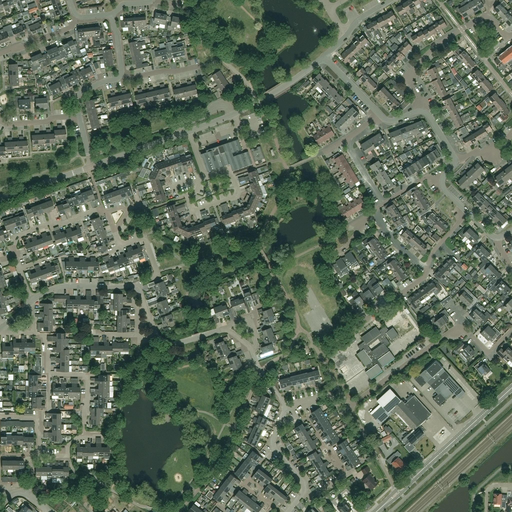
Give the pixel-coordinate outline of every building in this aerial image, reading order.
[(8,6),(14,4),(12,0),(5,0),(7,2),(4,3),(7,9),(9,8),(8,6)] [(413,8),(416,6),(412,0),(411,0),(410,0),(409,0),(407,2),(413,13),(415,11),(414,9),(413,9),(413,8)] [(474,12),(479,9),(473,0),(470,0),(472,2),(469,3),(474,12)] [(473,0),(479,9),(484,6),(481,0),(473,0)] [(498,13),(504,8),(507,6),(503,2),(504,1),(502,0),(500,0),(498,2),(500,5),(494,9),(498,13)] [(413,13),(407,2),(403,4),(404,4),(402,6),(406,12),(409,10),(410,11),(409,11),(411,14),(413,13)] [(474,12),(469,3),(466,5),(464,2),(462,3),(469,15),(474,12)] [(60,3),(52,6),(53,9),(48,11),(49,13),(62,8),(60,3)] [(465,18),(469,15),(462,3),(460,4),(462,7),(459,9),(458,7),(455,9),(458,13),(461,12),(465,18)] [(402,14),(406,12),(402,6),(400,7),(400,6),(396,8),(403,19),(405,18),(403,15),(403,16),(402,14)] [(64,13),(62,8),(49,13),(50,15),(53,14),(54,17),(64,13)] [(498,13),(502,18),(508,12),(504,8),(498,13)] [(511,10),(508,12),(502,18),(506,22),(511,16),(511,10)] [(389,13),(387,14),(391,21),(395,19),(395,20),(396,23),(399,22),(392,11),(389,13)] [(156,23),(160,24),(162,15),(156,14),(155,19),(152,19),(151,27),(156,28),(156,23)] [(387,23),(391,21),(387,14),(385,16),(385,15),(382,17),(388,28),(390,27),(389,24),(388,24),(387,23)] [(168,29),(169,22),(166,21),(167,16),(162,15),(160,24),(163,24),(163,26),(165,27),(164,29),(167,30),(168,29)] [(441,21),(438,23),(442,29),(444,28),(444,29),(447,27),(441,16),(438,17),(441,21)] [(44,28),(42,23),(39,17),(35,19),(35,20),(32,22),(37,33),(42,31),(41,29),(44,28)] [(177,27),(178,24),(182,25),(183,19),(179,18),(173,17),(172,23),(169,22),(168,29),(173,30),(174,26),(177,27)] [(386,29),(388,28),(382,17),(378,19),(377,21),(381,27),(382,28),(385,27),(386,29)] [(124,21),(121,22),(121,28),(125,27),(125,28),(128,27),(128,31),(131,31),(130,18),(124,19),(124,21)] [(27,31),(26,30),(25,26),(24,24),(22,20),(18,22),(19,23),(15,25),(16,28),(20,36),(25,34),(24,33),(27,31)] [(375,21),(371,23),(378,34),(380,33),(378,30),(377,29),(381,27),(377,21),(375,22),(375,21)] [(430,22),(437,33),(440,31),(442,29),(438,23),(435,25),(432,21),(430,22)] [(25,26),(26,30),(29,29),(32,35),(37,33),(32,22),(28,23),(28,22),(24,24),(25,26)] [(431,27),(427,29),(432,36),(434,34),(434,35),(437,33),(430,22),(428,23),(431,27)] [(378,39),(380,38),(371,23),(368,25),(368,26),(366,27),(369,30),(365,32),(369,38),(373,37),(370,33),(374,31),(375,32),(374,33),(378,39)] [(20,36),(16,28),(13,29),(11,25),(7,27),(9,33),(12,32),(15,38),(20,36)] [(3,29),(0,30),(0,32),(4,42),(9,40),(6,34),(9,33),(7,27),(2,28),(3,29)] [(99,27),(94,28),(95,40),(104,39),(103,32),(100,33),(99,27)] [(423,40),(426,38),(420,29),(419,27),(417,29),(420,32),(417,34),(421,41),(422,40),(423,40)] [(426,38),(427,39),(430,37),(432,36),(427,29),(424,31),(422,27),(420,29),(426,38)] [(78,30),(78,36),(75,36),(75,39),(77,42),(78,42),(79,43),(81,42),(82,42),(84,41),(83,29),(78,30)] [(416,44),(419,42),(421,41),(417,34),(413,36),(412,35),(413,35),(411,32),(407,35),(409,39),(411,37),(416,44)] [(342,54),(343,55),(341,56),(346,62),(350,59),(350,60),(352,62),(356,59),(354,57),(353,57),(352,56),(359,51),(359,52),(361,54),(365,51),(363,49),(362,49),(361,48),(367,43),(368,44),(370,46),(372,44),(363,35),(359,38),(357,36),(355,38),(357,40),(351,46),(352,46),(348,49),(342,54)] [(131,40),(132,42),(129,43),(130,49),(142,46),(145,45),(145,41),(138,43),(137,41),(139,41),(139,38),(131,40)] [(405,43),(402,46),(408,51),(409,49),(410,50),(412,47),(404,38),(402,40),(405,43)] [(72,40),(67,43),(71,51),(72,53),(77,51),(78,54),(81,53),(80,50),(78,46),(75,47),(73,42),(72,40)] [(185,41),(177,43),(177,44),(180,56),(185,55),(184,49),(187,48),(185,41)] [(173,42),(168,43),(168,45),(170,53),(173,52),(174,57),(180,56),(177,44),(174,45),(173,42)] [(71,51),(67,43),(62,45),(65,51),(62,52),(64,58),(65,59),(68,57),(67,56),(69,55),(72,53),(71,51)] [(167,53),(170,53),(168,45),(165,46),(165,47),(160,48),(161,51),(163,60),(168,59),(167,53)] [(404,56),(404,55),(407,53),(406,52),(408,51),(402,46),(400,48),(397,45),(395,47),(396,48),(404,56)] [(61,59),(64,58),(62,52),(59,53),(57,47),(51,49),(55,57),(56,60),(56,61),(61,59)] [(452,58),(453,60),(456,58),(458,56),(463,51),(461,48),(460,49),(459,47),(453,52),(455,55),(454,56),(454,55),(452,58)] [(163,60),(161,51),(158,52),(157,48),(154,49),(154,50),(151,50),(153,57),(156,56),(157,61),(163,60)] [(404,55),(404,56),(396,48),(394,49),(396,51),(396,52),(397,53),(395,55),(400,60),(402,59),(405,57),(404,55)] [(55,57),(51,49),(50,49),(47,50),(47,51),(46,51),(49,58),(46,59),(47,60),(49,64),(51,63),(51,62),(56,60),(55,57)] [(457,61),(455,63),(456,65),(458,63),(468,55),(466,52),(465,52),(464,50),(463,51),(458,56),(456,58),(458,60),(457,61)] [(387,56),(396,65),(399,62),(400,60),(395,55),(393,53),(391,56),(389,54),(387,56)] [(35,56),(39,64),(42,63),(44,67),(49,65),(49,64),(47,60),(44,62),(40,54),(35,56)] [(501,57),(500,58),(505,64),(508,61),(509,62),(508,63),(510,65),(511,64),(504,54),(501,56),(501,57)] [(31,58),(30,58),(31,60),(34,66),(31,67),(33,71),(34,71),(38,69),(37,68),(40,67),(39,64),(35,56),(34,55),(31,56),(31,58)] [(466,65),(471,59),(470,58),(471,58),(468,55),(458,63),(460,65),(462,63),(462,62),(463,61),(466,65)] [(145,56),(133,59),(134,65),(142,63),(141,60),(145,59),(145,56)] [(394,68),(396,65),(387,56),(385,58),(389,61),(386,63),(391,69),(393,67),(394,68)] [(505,64),(500,58),(500,57),(496,60),(497,60),(495,61),(500,68),(503,65),(504,66),(503,66),(505,69),(507,67),(505,64)] [(470,69),(476,64),(473,61),(471,59),(466,65),(468,67),(465,70),(467,73),(471,70),(470,69)] [(390,70),(391,69),(386,63),(384,62),(382,64),(380,63),(378,64),(388,73),(390,71),(390,70)] [(87,68),(84,69),(89,78),(94,75),(91,70),(94,69),(91,63),(85,65),(87,68)] [(438,69),(441,67),(439,65),(434,67),(428,71),(430,74),(431,76),(438,72),(436,69),(437,68),(438,69)] [(75,70),(79,77),(81,75),(84,80),(89,78),(84,69),(83,66),(78,69),(75,70)] [(368,70),(369,69),(368,67),(365,70),(362,67),(356,73),(358,74),(357,75),(360,78),(368,70)] [(362,81),(364,83),(369,77),(367,75),(372,70),(370,68),(369,69),(368,70),(360,78),(359,79),(362,81)] [(75,70),(74,71),(70,73),(71,76),(69,77),(73,85),(78,82),(81,81),(79,77),(75,70)] [(473,78),(471,80),(472,82),(482,74),(479,71),(478,70),(472,75),(475,78),(474,79),(473,78)] [(215,82),(223,76),(220,71),(213,75),(212,74),(208,77),(209,79),(212,77),(214,81),(215,82)] [(438,72),(431,76),(432,78),(433,81),(433,82),(440,78),(445,76),(444,74),(441,75),(440,76),(438,72)] [(314,88),(323,78),(321,76),(322,75),(320,73),(317,76),(315,74),(313,76),(315,78),(313,80),(315,83),(312,86),(314,88)] [(73,85),(69,77),(68,74),(60,78),(63,84),(66,83),(68,88),(73,85)] [(480,84),(485,79),(484,77),(482,74),(472,82),(474,84),(476,82),(477,81),(480,84)] [(219,87),(227,82),(223,76),(215,82),(214,81),(211,83),(213,85),(216,82),(218,86),(219,87)] [(369,77),(364,83),(365,84),(368,87),(377,78),(375,77),(372,80),(369,77)] [(54,85),(58,93),(63,90),(61,85),(63,84),(60,78),(56,80),(57,83),(54,85)] [(321,88),(328,82),(326,80),(325,80),(323,78),(314,88),(315,89),(318,86),(321,88)] [(375,83),(379,80),(377,78),(368,87),(370,90),(371,90),(372,91),(378,86),(375,83)] [(433,82),(433,81),(433,82),(433,83),(433,84),(435,87),(446,82),(445,80),(442,81),(443,82),(442,82),(440,78),(433,82)] [(480,91),(490,83),(487,80),(485,79),(480,84),(482,87),(481,88),(481,87),(479,89),(480,91)] [(219,87),(218,86),(215,88),(216,90),(220,88),(222,92),(230,87),(227,82),(219,87)] [(322,96),(331,86),(329,84),(330,84),(328,82),(321,88),(323,91),(320,94),(322,96)] [(446,82),(435,87),(436,91),(437,91),(438,93),(445,89),(443,86),(444,85),(444,86),(447,84),(446,82)] [(53,95),(58,93),(54,85),(52,86),(50,83),(45,85),(48,91),(50,90),(53,95)] [(492,86),(490,83),(480,91),(482,93),(484,91),(484,90),(485,90),(487,93),(493,88),(492,86)] [(196,97),(198,97),(198,94),(196,85),(174,90),(176,99),(177,102),(179,101),(178,99),(184,97),(185,100),(190,99),(189,96),(195,95),(196,97)] [(329,96),(336,90),(334,88),(333,88),(331,86),(322,96),(323,97),(326,94),(329,96)] [(382,97),(388,91),(384,87),(378,92),(380,94),(379,94),(382,97)] [(169,100),(171,100),(171,97),(169,88),(135,96),(137,105),(138,105),(139,108),(141,107),(140,104),(146,103),(147,106),(152,104),(151,102),(157,100),(158,103),(163,102),(162,99),(169,98),(169,100)] [(451,93),(450,90),(448,92),(447,93),(445,89),(438,93),(439,94),(438,95),(440,98),(451,93)] [(329,104),(339,94),(337,92),(338,92),(336,90),(329,96),(331,99),(328,102),(329,104)] [(388,91),(382,97),(385,100),(386,101),(392,95),(388,91)] [(131,106),(133,105),(133,103),(131,93),(108,98),(111,108),(111,110),(114,110),(113,107),(119,106),(120,108),(124,107),(124,105),(130,103),(131,106)] [(485,101),(487,103),(489,101),(490,100),(493,103),(499,98),(497,96),(498,96),(495,93),(485,101)] [(50,101),(49,94),(44,95),(44,98),(41,99),(41,108),(44,107),(44,108),(44,109),(46,109),(47,108),(47,107),(47,101),(50,101)] [(339,94),(329,104),(331,105),(334,102),(337,105),(344,98),(342,96),(341,97),(339,94)] [(392,95),(386,101),(388,103),(390,106),(396,100),(398,98),(394,94),(392,95)] [(30,109),(30,108),(30,102),(33,102),(32,95),(24,96),(24,100),(25,109),(27,109),(27,110),(30,109)] [(41,108),(41,99),(38,99),(38,95),(32,95),(33,102),(35,102),(36,108),(41,108)] [(25,109),(24,100),(22,100),(21,96),(15,97),(16,103),(19,103),(19,109),(25,109)] [(455,126),(456,128),(463,124),(461,120),(462,120),(463,120),(465,119),(464,117),(469,115),(468,113),(463,115),(461,116),(461,117),(460,117),(456,110),(457,109),(458,110),(460,108),(458,104),(456,105),(456,106),(455,107),(451,99),(452,98),(452,99),(455,98),(454,96),(443,101),(445,105),(442,106),(443,109),(445,108),(449,115),(450,115),(452,119),(451,119),(455,126)] [(87,107),(95,105),(94,102),(99,101),(99,98),(86,101),(87,107)] [(493,110),(503,102),(501,99),(500,99),(499,98),(493,103),(496,106),(495,107),(494,106),(492,108),(493,110)] [(395,109),(398,106),(400,104),(396,100),(390,106),(393,109),(394,108),(395,109)] [(506,107),(507,107),(505,105),(506,105),(503,102),(493,110),(495,112),(497,110),(498,109),(500,112),(501,112),(506,107)] [(348,107),(346,108),(356,118),(360,114),(355,109),(353,107),(350,110),(348,107)] [(497,115),(495,117),(496,120),(499,117),(503,122),(508,117),(506,115),(509,112),(508,111),(508,110),(506,107),(501,112),(497,115)] [(345,115),(352,122),(356,118),(346,108),(344,110),(347,113),(345,115)] [(101,110),(89,113),(90,118),(97,116),(97,113),(102,112),(101,110)] [(338,116),(348,126),(352,122),(345,115),(342,117),(340,115),(338,116)] [(336,123),(335,125),(341,131),(342,129),(343,130),(348,126),(338,116),(336,118),(339,121),(336,123)] [(104,121),(91,124),(92,129),(100,128),(99,124),(104,123),(104,121)] [(421,121),(416,123),(421,136),(423,135),(422,132),(425,131),(425,132),(428,131),(425,122),(422,123),(421,121)] [(487,133),(490,131),(492,130),(490,126),(492,125),(489,121),(487,122),(488,123),(483,126),(483,127),(484,127),(487,133)] [(324,127),(323,127),(329,137),(334,134),(330,127),(331,126),(330,123),(327,125),(328,127),(325,128),(324,127)] [(416,123),(411,125),(414,135),(417,133),(418,137),(421,136),(416,123)] [(411,125),(405,127),(410,140),(412,139),(411,136),(414,135),(411,125)] [(486,135),(488,134),(487,133),(484,127),(483,127),(481,129),(478,126),(476,127),(483,138),(486,136),(486,135)] [(324,141),(329,137),(323,127),(322,128),(323,130),(320,132),(319,130),(318,131),(324,141)] [(405,127),(400,129),(403,139),(407,137),(408,141),(410,140),(405,127)] [(473,134),(478,140),(479,139),(480,140),(483,138),(476,127),(474,128),(476,132),(473,134)] [(400,129),(395,131),(399,144),(402,143),(400,140),(403,139),(400,129)] [(66,139),(66,130),(54,131),(54,134),(31,136),(32,145),(33,148),(35,147),(35,145),(41,144),(41,147),(46,146),(46,144),(52,143),(52,146),(55,146),(55,143),(55,142),(57,142),(57,140),(63,139),(64,142),(66,142),(66,139)] [(324,141),(318,131),(316,132),(317,133),(313,136),(318,144),(324,141)] [(391,139),(389,140),(392,147),(394,146),(394,145),(397,144),(397,145),(399,144),(395,131),(389,133),(391,139)] [(476,141),(478,140),(473,134),(470,136),(468,132),(466,133),(473,144),(476,142),(476,141)] [(380,133),(375,136),(380,144),(383,143),(385,145),(386,144),(389,143),(386,137),(383,138),(382,136),(380,133)] [(463,140),(467,147),(469,146),(473,144),(466,133),(460,137),(462,141),(463,140)] [(370,139),(375,148),(378,146),(383,153),(385,152),(380,144),(375,136),(370,139)] [(378,157),(376,154),(373,149),(375,148),(370,139),(365,142),(371,151),(375,158),(378,157)] [(219,146),(213,148),(214,153),(219,168),(228,164),(230,164),(231,167),(233,171),(252,164),(253,164),(248,151),(234,156),(233,153),(242,150),(238,140),(219,146)] [(28,150),(27,141),(4,143),(4,146),(0,146),(0,156),(3,156),(3,159),(5,159),(5,156),(5,155),(8,154),(8,152),(14,151),(14,154),(19,153),(19,151),(25,150),(25,153),(28,153),(28,150)] [(362,152),(365,157),(369,155),(368,152),(371,151),(365,142),(360,145),(364,151),(362,152)] [(429,149),(435,159),(438,158),(439,159),(441,157),(444,155),(437,144),(429,149)] [(253,149),(250,150),(255,162),(258,161),(259,164),(263,162),(262,160),(265,158),(261,146),(257,147),(257,149),(255,150),(253,149)] [(213,148),(207,150),(208,152),(202,154),(207,172),(219,168),(214,153),(213,148)] [(433,161),(435,159),(429,149),(427,151),(429,154),(426,155),(431,164),(433,162),(433,161)] [(191,154),(186,156),(189,164),(190,168),(192,168),(191,165),(192,164),(191,164),(194,163),(191,154)] [(335,166),(346,160),(342,154),(335,159),(334,157),(331,159),(333,162),(335,161),(337,163),(335,164),(335,166)] [(419,156),(426,166),(428,164),(429,165),(431,164),(426,155),(423,157),(421,154),(419,156)] [(189,164),(186,156),(181,158),(180,157),(183,165),(184,166),(186,165),(186,166),(187,167),(188,169),(190,168),(189,164)] [(423,167),(426,166),(419,156),(417,157),(419,160),(417,162),(422,170),(424,168),(423,167)] [(181,166),(183,165),(180,157),(175,158),(178,167),(179,169),(181,168),(181,166)] [(175,158),(170,160),(173,169),(178,167),(175,158)] [(422,170),(417,162),(416,162),(415,159),(412,161),(410,159),(409,160),(416,172),(419,170),(419,171),(422,170)] [(170,160),(165,162),(169,174),(171,174),(170,171),(171,170),(170,170),(173,169),(170,160)] [(339,171),(349,165),(346,160),(335,166),(336,167),(338,166),(340,169),(338,170),(339,171)] [(413,174),(416,172),(409,160),(408,160),(409,162),(405,165),(412,176),(414,175),(413,174)] [(373,171),(383,165),(382,163),(381,164),(379,161),(370,166),(373,171)] [(165,162),(160,164),(163,172),(165,171),(165,172),(166,173),(167,175),(169,174),(165,162)] [(472,165),(480,174),(483,171),(484,172),(485,171),(478,163),(476,165),(474,163),(472,165)] [(161,176),(161,175),(163,172),(160,164),(157,165),(156,167),(153,172),(161,176)] [(349,165),(339,171),(339,173),(342,171),(343,174),(341,175),(342,177),(352,170),(349,165)] [(376,176),(384,171),(385,171),(383,168),(385,167),(383,165),(373,171),(376,176)] [(477,177),(480,174),(472,165),(469,168),(471,170),(470,171),(477,179),(478,178),(477,177)] [(401,166),(399,168),(401,172),(402,171),(406,178),(409,176),(410,177),(412,176),(406,167),(403,168),(401,166)] [(511,172),(509,169),(508,168),(505,170),(505,169),(503,171),(510,179),(511,176),(511,172)] [(246,180),(259,176),(257,170),(248,173),(249,176),(248,176),(248,177),(244,178),(245,180),(246,179),(246,180)] [(345,182),(355,176),(352,170),(342,177),(343,178),(345,177),(347,179),(345,181),(345,182)] [(379,181),(389,175),(388,173),(386,174),(385,171),(384,171),(376,176),(379,181)] [(464,173),(472,182),(475,179),(476,180),(477,179),(470,171),(468,173),(466,171),(464,173)] [(506,182),(510,179),(503,171),(501,172),(502,173),(499,175),(506,183),(507,183),(506,182)] [(166,177),(161,175),(161,176),(153,172),(150,177),(151,177),(150,179),(151,182),(151,183),(159,180),(160,177),(165,179),(166,177)] [(468,185),(472,182),(464,173),(461,175),(463,177),(461,179),(469,187),(469,186),(468,185)] [(259,176),(246,180),(247,181),(249,181),(251,181),(252,183),(252,184),(258,181),(260,180),(261,180),(264,179),(262,174),(259,176)] [(382,186),(384,185),(391,180),(389,177),(390,176),(389,175),(379,181),(382,186)] [(506,183),(499,175),(496,177),(496,176),(494,178),(500,186),(504,183),(505,184),(506,183)] [(355,176),(345,182),(346,183),(348,182),(351,186),(359,181),(355,176)] [(468,188),(469,187),(461,179),(459,182),(458,181),(456,182),(463,190),(467,187),(468,188)] [(161,182),(160,182),(159,180),(151,183),(153,188),(161,185),(162,184),(165,183),(164,181),(162,182),(161,182)] [(394,189),(399,186),(396,181),(393,184),(391,180),(384,185),(382,186),(385,191),(392,186),(394,189)] [(251,189),(260,186),(258,181),(252,184),(252,183),(250,184),(250,187),(249,187),(249,188),(247,188),(247,191),(250,190),(251,189)] [(162,184),(161,185),(153,188),(154,193),(163,190),(162,187),(163,186),(166,185),(165,183),(162,184)] [(125,188),(128,198),(130,197),(130,195),(133,194),(130,186),(127,187),(126,184),(124,185),(125,188)] [(260,186),(251,189),(253,194),(253,195),(254,195),(255,194),(262,197),(262,196),(262,195),(262,192),(262,191),(260,186)] [(115,192),(118,201),(120,201),(120,199),(123,198),(120,190),(117,191),(116,188),(114,189),(115,192)] [(120,190),(123,198),(125,197),(126,198),(128,198),(125,188),(120,190)] [(411,200),(414,198),(422,193),(419,188),(415,191),(413,188),(407,192),(411,200)] [(74,192),(75,193),(79,205),(81,204),(81,205),(85,204),(84,202),(81,194),(79,190),(74,192)] [(86,192),(90,201),(92,200),(93,201),(95,200),(94,196),(91,190),(86,192)] [(476,204),(483,196),(480,193),(480,192),(480,191),(479,192),(477,190),(473,195),(475,196),(472,199),(475,202),(474,202),(476,204)] [(87,202),(90,201),(86,192),(81,194),(84,202),(87,201),(87,202)] [(116,202),(118,201),(115,192),(110,194),(113,202),(115,201),(116,202)] [(77,206),(79,205),(75,193),(70,194),(71,197),(74,206),(77,204),(77,206)] [(414,204),(425,197),(422,193),(414,198),(416,200),(413,202),(414,204)] [(113,202),(110,194),(104,196),(108,205),(110,204),(110,203),(113,202)] [(254,195),(253,195),(251,198),(260,202),(262,197),(255,194),(254,195)] [(166,200),(164,195),(156,198),(158,203),(166,200)] [(354,199),(360,209),(366,206),(361,198),(363,198),(361,195),(358,197),(359,199),(357,200),(355,198),(354,199)] [(483,196),(476,204),(477,205),(478,204),(481,207),(481,206),(487,200),(489,198),(485,195),(483,196)] [(71,207),(74,206),(71,197),(65,199),(66,200),(67,203),(69,209),(69,208),(69,209),(70,209),(72,208),(71,207)] [(420,207),(428,202),(425,197),(414,204),(416,206),(418,205),(420,207)] [(260,202),(251,198),(249,203),(257,207),(260,202)] [(355,212),(360,209),(354,199),(353,200),(354,202),(351,204),(350,201),(349,202),(355,212)] [(481,206),(481,207),(483,209),(482,210),(484,212),(491,204),(493,202),(489,199),(487,200),(481,206)] [(61,202),(62,205),(65,214),(68,213),(67,212),(70,211),(70,209),(69,209),(69,208),(69,209),(67,203),(66,200),(61,202)] [(385,209),(389,214),(397,209),(395,206),(397,205),(395,200),(388,204),(390,207),(385,209)] [(46,203),(49,212),(51,211),(51,210),(54,209),(51,201),(46,203)] [(355,212),(349,202),(348,203),(349,205),(346,207),(345,205),(343,206),(350,216),(355,212)] [(427,209),(431,207),(428,202),(420,207),(422,210),(419,212),(422,216),(429,212),(427,209)] [(41,204),(44,213),(47,212),(47,213),(49,212),(46,203),(41,204)] [(240,209),(237,210),(240,218),(245,217),(241,204),(240,203),(238,203),(239,205),(240,208),(240,209)] [(257,207),(249,203),(247,206),(248,207),(250,214),(254,213),(254,212),(255,212),(257,207)] [(168,213),(180,208),(180,206),(176,208),(175,204),(166,207),(168,213)] [(241,204),(245,217),(250,215),(250,214),(248,207),(247,206),(245,207),(244,206),(243,204),(241,204)] [(494,207),(491,204),(484,212),(485,213),(486,212),(489,215),(496,207),(495,207),(494,207)] [(62,205),(57,207),(60,215),(63,214),(63,215),(65,214),(62,205)] [(31,208),(34,216),(36,215),(37,216),(39,216),(36,206),(31,208)] [(344,219),(350,216),(343,206),(342,207),(343,209),(339,211),(344,219)] [(490,216),(488,219),(490,221),(492,220),(499,212),(501,210),(497,206),(496,207),(489,215),(490,216)] [(34,216),(31,208),(25,210),(29,219),(31,218),(31,217),(34,216)] [(181,210),(180,208),(168,213),(170,218),(178,215),(177,212),(178,212),(179,211),(181,210)] [(391,219),(399,214),(397,209),(389,214),(391,219)] [(227,213),(230,223),(235,221),(235,220),(233,213),(232,213),(230,214),(230,213),(229,212),(228,210),(226,211),(227,213)] [(240,218),(237,210),(232,212),(232,213),(233,213),(235,220),(240,218)] [(225,215),(222,216),(225,225),(230,223),(227,213),(226,211),(224,211),(225,214),(225,215)] [(427,214),(422,219),(425,222),(424,223),(427,226),(430,223),(437,216),(436,215),(436,214),(433,211),(433,212),(429,216),(427,214)] [(18,216),(22,226),(24,225),(23,224),(27,223),(23,212),(20,213),(17,214),(18,216)] [(503,215),(499,212),(492,220),(493,221),(494,220),(497,223),(504,215),(503,214),(503,215)] [(16,217),(13,218),(16,226),(19,225),(20,227),(22,226),(18,216),(17,214),(15,215),(16,217)] [(391,219),(394,223),(402,218),(399,214),(391,219)] [(504,215),(497,223),(499,225),(499,226),(500,228),(501,227),(510,218),(506,214),(504,215)] [(172,223),(180,220),(182,220),(182,221),(185,221),(183,217),(181,217),(180,217),(179,217),(178,215),(170,218),(172,223)] [(12,216),(7,217),(12,229),(14,229),(13,227),(16,226),(13,218),(12,216)] [(208,217),(212,229),(220,226),(217,218),(215,219),(214,219),(212,220),(211,219),(211,218),(210,216),(208,217)] [(434,226),(441,219),(437,216),(430,223),(434,226)] [(7,217),(2,219),(5,229),(6,229),(6,230),(7,231),(12,229),(7,217)] [(92,225),(92,226),(102,222),(101,220),(100,220),(99,217),(91,220),(92,224),(90,224),(91,226),(92,225)] [(204,223),(207,232),(208,232),(207,231),(212,229),(208,217),(206,217),(207,220),(207,221),(204,222),(204,223)] [(401,225),(403,228),(409,224),(405,217),(402,218),(394,223),(397,228),(401,225)] [(438,230),(445,223),(441,219),(434,226),(438,230)] [(173,228),(182,225),(180,220),(172,223),(173,228)] [(199,225),(202,234),(207,232),(204,223),(202,224),(202,223),(201,223),(200,221),(198,221),(199,225)] [(103,224),(102,222),(92,226),(94,231),(103,228),(102,225),(103,224)] [(186,227),(188,223),(189,223),(187,222),(184,226),(185,227),(182,235),(187,237),(189,238),(192,237),(189,228),(186,227)] [(193,223),(197,235),(202,234),(199,225),(197,226),(196,225),(196,224),(195,222),(193,223)] [(192,228),(189,228),(192,237),(197,235),(193,223),(191,224),(192,226),(192,227),(192,228)] [(445,223),(438,230),(442,234),(449,227),(445,223)] [(405,240),(411,233),(409,231),(411,229),(409,228),(411,226),(409,224),(403,228),(405,231),(400,237),(405,240)] [(75,231),(77,239),(83,237),(78,225),(76,226),(77,230),(75,231)] [(185,227),(184,226),(182,225),(173,228),(173,229),(174,228),(175,231),(176,232),(177,233),(182,235),(185,227)] [(58,227),(56,228),(61,242),(62,244),(67,242),(64,234),(64,232),(61,233),(58,227)] [(56,244),(61,242),(56,228),(53,229),(56,235),(53,236),(56,244)] [(72,241),(77,239),(75,231),(72,232),(70,228),(68,229),(72,241)] [(94,231),(96,236),(106,232),(105,230),(104,230),(103,228),(94,231)] [(468,239),(474,233),(470,228),(466,232),(464,230),(459,235),(463,239),(465,237),(468,239)] [(4,240),(6,240),(7,241),(10,240),(7,231),(6,230),(6,229),(5,229),(0,231),(4,240)] [(67,233),(64,234),(67,242),(72,241),(68,229),(65,230),(67,233)] [(98,241),(106,238),(105,235),(107,234),(106,232),(96,236),(98,241)] [(44,234),(48,246),(53,244),(50,236),(47,237),(46,233),(44,234)] [(405,240),(409,244),(415,237),(411,233),(405,240)] [(474,233),(468,239),(471,242),(469,244),(473,248),(477,245),(478,243),(476,241),(479,238),(474,233)] [(440,238),(435,234),(431,238),(436,242),(440,238)] [(32,251),(38,249),(33,237),(33,236),(30,237),(32,242),(30,243),(29,243),(32,251)] [(32,251),(29,243),(30,243),(28,237),(25,238),(26,241),(23,242),(24,245),(27,253),(32,251)] [(43,247),(40,239),(37,240),(36,237),(33,237),(38,249),(43,247)] [(413,248),(419,240),(415,237),(409,244),(413,248)] [(100,246),(105,244),(110,242),(109,240),(107,240),(106,238),(98,241),(100,245),(100,246)] [(368,250),(368,249),(379,241),(378,240),(377,241),(375,238),(371,241),(369,238),(363,243),(368,250)] [(416,252),(417,251),(423,244),(419,240),(413,248),(413,249),(416,252)] [(373,252),(381,247),(379,243),(380,243),(379,241),(368,249),(371,254),(373,252)] [(100,246),(100,245),(96,247),(98,252),(108,249),(107,247),(106,247),(105,244),(100,246)] [(145,259),(140,244),(137,245),(138,249),(136,250),(138,258),(139,260),(145,259)] [(424,251),(427,253),(432,247),(428,244),(426,246),(423,244),(417,251),(421,255),(424,251)] [(475,252),(479,257),(486,250),(485,249),(486,248),(483,245),(480,247),(477,245),(473,248),(471,250),(474,253),(475,252)] [(133,260),(138,258),(136,250),(133,250),(132,247),(129,248),(133,260)] [(377,256),(384,251),(381,247),(373,252),(371,254),(372,256),(375,254),(377,256)] [(125,253),(126,257),(127,257),(128,261),(133,260),(129,248),(127,248),(128,252),(125,253)] [(481,269),(485,265),(488,262),(486,259),(491,253),(488,250),(487,251),(486,250),(479,257),(482,259),(481,261),(483,263),(479,267),(481,269)] [(384,251),(377,256),(378,259),(376,261),(379,265),(385,261),(383,258),(388,255),(384,251)] [(119,269),(125,267),(120,255),(119,252),(116,252),(119,259),(117,260),(119,269)] [(349,270),(360,266),(361,266),(350,252),(345,256),(348,260),(344,263),(349,270)] [(127,257),(126,257),(124,258),(123,254),(120,255),(125,267),(130,265),(128,261),(127,257)] [(106,264),(100,266),(102,272),(108,269),(109,272),(114,270),(110,258),(109,255),(107,256),(108,259),(109,263),(106,264)] [(114,270),(119,269),(117,260),(114,261),(112,258),(110,258),(114,270)] [(339,267),(335,270),(339,274),(341,277),(345,274),(351,272),(351,273),(349,270),(344,263),(341,258),(341,259),(336,262),(336,263),(339,267)] [(447,262),(453,269),(455,267),(459,271),(462,268),(457,263),(457,264),(450,258),(447,262)] [(391,269),(399,263),(395,259),(391,262),(389,259),(383,264),(386,268),(389,266),(391,269)] [(443,266),(450,272),(453,269),(447,262),(443,266)] [(44,270),(47,278),(52,276),(48,264),(47,263),(45,263),(46,266),(43,267),(44,270)] [(54,266),(51,267),(50,263),(48,264),(52,276),(57,274),(60,273),(58,265),(54,266)] [(399,263),(391,269),(394,273),(402,268),(399,263)] [(42,280),(47,278),(44,270),(41,271),(39,265),(37,266),(42,280)] [(487,277),(495,269),(491,265),(488,268),(485,265),(481,269),(480,271),(484,275),(485,275),(487,277)] [(33,273),(36,282),(42,280),(37,266),(34,267),(36,272),(33,273)] [(249,275),(256,273),(254,266),(247,268),(249,275)] [(439,270),(446,276),(450,272),(443,266),(439,270)] [(473,276),(477,272),(472,266),(467,270),(473,276)] [(402,268),(394,273),(397,278),(405,272),(402,268)] [(495,283),(499,279),(497,277),(500,274),(495,269),(487,277),(490,280),(489,280),(494,285),(495,283)] [(446,276),(439,270),(435,274),(439,277),(437,279),(442,284),(445,281),(445,282),(449,278),(446,276)] [(31,283),(36,282),(33,273),(31,274),(30,271),(27,272),(31,283)] [(405,272),(397,278),(400,282),(408,277),(405,272)] [(156,291),(166,287),(164,282),(168,280),(167,276),(162,278),(162,279),(154,282),(155,285),(156,285),(157,288),(156,288),(156,291)] [(384,291),(374,277),(373,277),(374,277),(366,286),(371,293),(375,290),(378,295),(383,291),(384,291)] [(428,284),(434,292),(436,290),(438,293),(442,290),(438,283),(435,285),(432,281),(428,284)] [(494,285),(490,289),(494,292),(495,293),(497,291),(499,293),(501,291),(507,286),(502,281),(498,285),(495,283),(494,285)] [(363,292),(359,295),(362,300),(366,297),(369,301),(374,298),(375,298),(371,293),(366,286),(364,283),(364,284),(365,284),(360,289),(363,292)] [(484,292),(487,289),(479,283),(476,286),(484,292)] [(434,292),(428,284),(423,288),(429,296),(434,292)] [(462,294),(459,297),(464,302),(472,293),(469,291),(464,286),(459,292),(462,294)] [(507,286),(501,291),(504,294),(499,298),(502,301),(511,291),(507,286)] [(166,287),(156,291),(158,296),(157,297),(158,300),(165,297),(166,297),(165,294),(170,292),(168,288),(167,289),(166,287)] [(249,287),(243,289),(247,302),(253,300),(254,301),(256,300),(254,294),(252,295),(249,287)] [(419,291),(425,299),(429,296),(423,288),(419,291)] [(366,305),(366,304),(362,300),(359,295),(355,290),(355,291),(351,296),(353,298),(349,301),(353,306),(357,303),(360,308),(365,304),(366,305)] [(415,294),(421,302),(425,299),(419,291),(415,294)] [(479,300),(472,293),(464,302),(468,306),(471,303),(474,306),(477,302),(479,300)] [(421,302),(415,294),(410,298),(413,302),(411,303),(415,309),(420,306),(418,304),(421,302)] [(159,309),(168,305),(165,297),(158,300),(149,303),(150,305),(158,303),(159,306),(158,307),(159,309)] [(240,309),(237,300),(235,300),(234,299),(233,298),(232,298),(231,298),(230,299),(230,300),(231,301),(233,307),(230,308),(232,312),(234,311),(234,310),(237,309),(238,310),(240,309)] [(237,300),(240,309),(246,307),(246,308),(249,307),(248,303),(245,304),(243,299),(240,300),(239,299),(237,300)] [(503,305),(500,308),(502,310),(504,307),(509,312),(511,309),(511,299),(508,303),(506,301),(503,305)] [(469,316),(474,320),(481,312),(478,310),(482,307),(477,302),(474,306),(472,308),(474,310),(469,316)] [(162,318),(164,317),(169,315),(168,312),(169,312),(168,308),(169,308),(168,305),(159,309),(161,315),(160,315),(161,318),(162,318)] [(220,306),(223,315),(229,313),(229,314),(232,313),(232,312),(230,308),(228,309),(226,305),(223,306),(222,305),(220,306)] [(223,315),(220,306),(214,308),(216,314),(213,315),(215,318),(217,317),(217,316),(220,315),(221,316),(223,315)] [(264,318),(273,314),(271,308),(267,310),(266,307),(262,309),(263,311),(264,315),(263,315),(264,318)] [(442,317),(440,319),(444,325),(449,321),(447,318),(450,316),(445,310),(440,314),(442,317)] [(483,319),(486,321),(486,322),(491,316),(487,311),(483,315),(481,312),(474,320),(478,324),(483,319)] [(164,317),(162,318),(164,323),(163,324),(164,327),(168,325),(167,323),(174,320),(171,314),(169,315),(164,317)] [(266,327),(269,325),(268,323),(274,321),(273,317),(274,317),(273,314),(264,318),(266,323),(265,324),(266,327)] [(214,318),(207,320),(210,328),(217,326),(214,318)] [(444,325),(440,319),(437,321),(434,318),(429,321),(434,327),(437,325),(439,328),(444,325)] [(485,336),(485,337),(492,329),(490,327),(492,325),(488,321),(483,326),(486,328),(480,334),(484,337),(485,336)] [(183,337),(190,334),(185,322),(178,325),(183,337)] [(266,327),(262,328),(263,331),(264,335),(262,335),(263,337),(273,334),(271,328),(270,328),(269,325),(266,327)] [(393,328),(389,331),(386,326),(381,329),(380,330),(381,330),(379,331),(376,327),(362,338),(365,342),(358,347),(361,351),(357,354),(366,366),(368,368),(369,370),(366,372),(371,380),(383,371),(380,367),(381,367),(382,366),(383,367),(395,358),(386,346),(390,343),(385,337),(388,335),(391,340),(398,335),(393,328)] [(494,327),(492,329),(485,337),(486,337),(485,338),(488,341),(494,336),(496,338),(501,333),(494,327)] [(273,334),(263,337),(266,343),(264,344),(265,346),(269,345),(271,344),(274,343),(273,340),(277,339),(275,335),(274,335),(273,334)] [(214,341),(215,344),(217,350),(227,346),(226,344),(225,344),(223,338),(214,341)] [(86,347),(86,357),(90,357),(90,354),(96,354),(96,342),(93,342),(93,346),(90,345),(90,347),(86,347)] [(112,342),(112,346),(112,352),(112,351),(120,352),(120,343),(116,343),(116,342),(112,342)] [(124,343),(120,343),(120,352),(128,352),(129,342),(124,342),(124,343)] [(464,350),(465,352),(463,354),(468,359),(475,352),(469,346),(467,348),(465,346),(465,345),(463,343),(454,350),(458,355),(464,350)] [(265,346),(262,348),(265,356),(273,353),(272,351),(274,350),(271,344),(269,345),(265,346)] [(227,346),(217,350),(218,352),(220,352),(221,355),(220,356),(221,358),(231,355),(230,351),(229,352),(227,346)] [(501,349),(497,353),(507,363),(510,360),(511,362),(511,360),(511,351),(508,348),(505,352),(501,349)] [(230,364),(240,361),(239,358),(238,359),(237,356),(238,355),(236,353),(233,354),(234,356),(228,358),(230,364)] [(240,361),(230,364),(231,367),(233,366),(234,370),(238,368),(239,371),(244,369),(243,366),(242,366),(240,361)] [(439,377),(454,393),(457,396),(463,390),(449,375),(442,368),(436,361),(426,370),(425,370),(415,379),(422,387),(427,382),(430,385),(439,377)] [(491,370),(486,365),(484,366),(484,365),(484,364),(483,364),(481,361),(482,361),(481,361),(474,367),(482,375),(484,373),(486,375),(491,370)] [(312,370),(315,380),(318,379),(319,383),(321,382),(318,369),(312,370)] [(301,373),(304,383),(307,382),(307,385),(310,385),(307,372),(301,373)] [(290,376),(293,385),(296,385),(296,388),(299,388),(296,375),(290,376)] [(293,385),(290,376),(285,377),(288,390),(291,390),(290,386),(293,385)] [(288,390),(285,377),(279,379),(281,388),(284,387),(285,391),(288,390)] [(447,400),(454,393),(439,377),(430,385),(438,394),(433,399),(440,407),(447,400)] [(397,411),(395,410),(394,408),(401,401),(390,389),(377,401),(380,404),(382,406),(390,415),(392,413),(394,414),(397,411)] [(262,395),(261,397),(258,396),(256,398),(269,404),(271,399),(262,395)] [(415,430),(417,428),(426,419),(427,420),(428,419),(427,418),(431,414),(414,396),(405,404),(404,404),(401,401),(402,401),(402,400),(401,401),(394,408),(395,410),(397,411),(413,429),(415,430)] [(266,409),(269,404),(256,398),(255,401),(259,402),(258,405),(266,409)] [(380,404),(370,413),(380,424),(390,415),(382,406),(380,404)] [(264,414),(266,409),(258,405),(256,408),(253,406),(252,409),(264,414)] [(90,408),(90,412),(91,412),(91,416),(100,416),(100,412),(103,412),(103,408),(98,408),(91,408),(90,408)] [(319,408),(311,413),(313,416),(310,419),(311,420),(322,413),(319,408)] [(455,409),(450,415),(456,420),(457,418),(454,416),(458,412),(455,409)] [(322,413),(311,420),(312,422),(315,419),(317,422),(325,417),(322,413)] [(90,420),(90,424),(100,425),(100,416),(91,416),(91,420),(90,420)] [(253,419),(266,425),(268,420),(260,416),(258,419),(255,417),(253,419)] [(325,417),(317,422),(319,425),(315,428),(316,429),(328,422),(325,417)] [(263,430),(266,425),(253,419),(252,422),(256,423),(255,426),(263,430)] [(328,422),(316,429),(317,431),(321,429),(323,432),(331,426),(328,422)] [(294,429),(297,434),(305,429),(309,427),(308,425),(304,427),(302,424),(294,429)] [(261,435),(263,430),(255,426),(253,429),(250,427),(249,430),(261,435)] [(322,438),(334,431),(331,426),(323,432),(325,435),(321,437),(322,438)] [(413,435),(418,440),(424,435),(419,429),(419,430),(417,428),(415,430),(416,432),(413,435)] [(305,429),(297,434),(300,439),(312,431),(310,429),(307,432),(305,429)] [(259,441),(261,435),(249,430),(248,432),(251,434),(250,437),(259,441)] [(313,433),(312,431),(300,439),(303,443),(311,438),(309,435),(313,433)] [(328,441),(337,435),(334,431),(322,438),(323,440),(327,438),(328,441)] [(410,442),(413,445),(418,440),(413,435),(411,432),(402,440),(407,445),(410,442)] [(340,440),(337,435),(328,441),(325,443),(326,445),(330,442),(331,445),(340,440)] [(392,439),(390,435),(382,439),(384,443),(392,439)] [(259,441),(250,437),(249,439),(245,438),(244,440),(256,446),(259,441)] [(305,448),(317,440),(316,439),(313,441),(311,438),(303,443),(305,448)] [(318,442),(317,440),(305,448),(308,452),(317,447),(315,444),(318,442)] [(337,452),(349,445),(346,440),(338,445),(339,448),(336,451),(337,452)] [(349,445),(337,452),(338,454),(341,452),(343,455),(352,449),(349,445)] [(352,449),(343,455),(345,458),(342,460),(343,461),(346,459),(354,454),(352,449)] [(249,455),(256,461),(258,458),(261,461),(263,458),(252,450),(249,455)] [(308,457),(311,461),(322,454),(321,452),(318,454),(316,451),(308,457)] [(311,461),(314,466),(322,461),(320,458),(323,456),(322,454),(311,461)] [(354,454),(346,459),(343,461),(344,463),(347,461),(349,464),(357,458),(354,454)] [(406,465),(395,454),(390,458),(394,462),(392,464),(399,471),(406,465)] [(245,459),(256,468),(257,466),(254,463),(256,461),(249,455),(245,459)] [(357,458),(349,464),(346,466),(347,468),(350,466),(352,468),(360,463),(357,458)] [(242,464),(249,470),(251,467),(254,470),(256,468),(245,459),(242,464)] [(314,466),(316,470),(328,463),(327,461),(324,464),(322,461),(314,466)] [(316,470),(319,475),(328,470),(326,467),(329,465),(328,463),(316,470)] [(238,468),(249,477),(250,474),(247,472),(249,470),(242,464),(238,468)] [(244,476),(246,478),(247,479),(249,477),(238,468),(235,473),(242,479),(244,476)] [(264,471),(260,468),(259,468),(251,478),(253,480),(256,477),(258,479),(264,471)] [(328,470),(319,475),(322,480),(334,472),(333,471),(329,473),(328,470)] [(264,471),(258,479),(261,481),(258,484),(260,485),(269,475),(264,471)] [(227,478),(234,484),(236,481),(239,484),(241,482),(230,474),(227,478)] [(269,475),(260,485),(262,487),(265,484),(267,486),(270,482),(273,478),(269,475)] [(372,489),(378,484),(377,482),(376,481),(370,475),(362,481),(364,484),(365,482),(372,489)] [(223,483),(234,491),(235,489),(232,486),(234,484),(227,478),(223,483)] [(275,486),(270,482),(267,486),(264,490),(267,492),(264,495),(266,497),(275,486)] [(220,487),(227,493),(229,490),(232,493),(234,491),(223,483),(220,487)] [(273,497),(279,489),(275,486),(266,497),(268,498),(271,495),(273,497)] [(216,492),(227,500),(229,498),(225,495),(227,493),(220,487),(216,492)] [(239,490),(234,497),(238,501),(247,490),(244,489),(242,492),(239,490)] [(275,504),(284,493),(279,489),(273,497),(275,499),(273,502),(275,504)] [(220,502),(222,499),(225,502),(227,500),(216,492),(214,494),(210,490),(206,496),(211,499),(213,496),(220,502)] [(247,490),(238,501),(243,505),(248,497),(246,495),(249,492),(247,490)] [(280,502),(282,504),(288,496),(284,493),(275,504),(277,505),(280,502)] [(501,500),(501,494),(494,494),(494,504),(501,504),(500,508),(506,508),(506,500),(501,500)] [(104,510),(113,503),(107,495),(101,500),(104,504),(101,507),(104,510)] [(251,499),(248,497),(243,505),(247,508),(255,497),(254,496),(251,499)] [(255,497),(247,508),(252,511),(258,504),(255,502),(258,499),(255,497)] [(194,504),(189,510),(190,511),(195,511),(199,507),(201,505),(196,501),(194,504)] [(349,511),(352,509),(349,505),(346,501),(337,508),(340,511),(349,511)] [(20,510),(23,511),(31,511),(32,511),(33,511),(38,511),(27,503),(23,509),(22,508),(20,510)] [(260,506),(258,504),(252,511),(258,511),(262,508),(265,505),(262,503),(260,506)]
